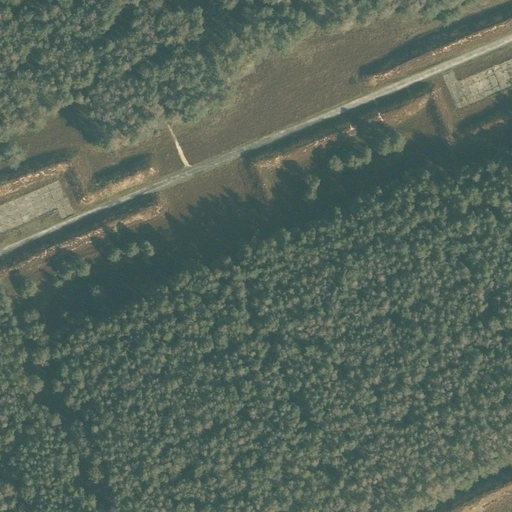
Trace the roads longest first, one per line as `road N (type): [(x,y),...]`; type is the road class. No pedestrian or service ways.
road 1 (track): [(191,172),(511,40)]
road 2 (track): [(191,172),(0,254)]
road 3 (track): [(116,0),(191,172)]
